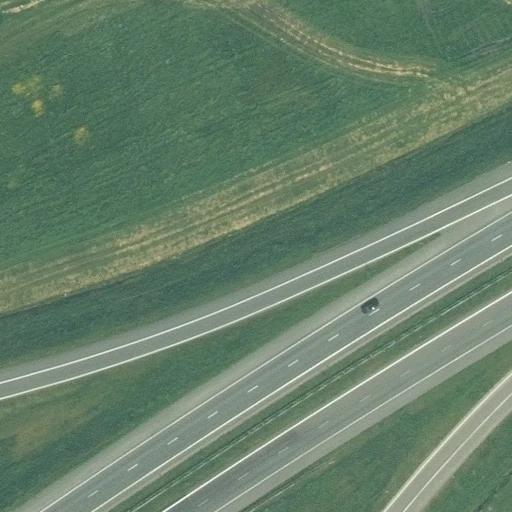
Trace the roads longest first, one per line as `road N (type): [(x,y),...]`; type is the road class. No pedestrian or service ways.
road 1 (motorway): [(511,187),(264,300),(0,390)]
road 2 (motorway): [(511,228),(66,511)]
road 3 (motorway): [(189,511),(511,309)]
road 4 (motorway): [(393,511),(511,383)]
